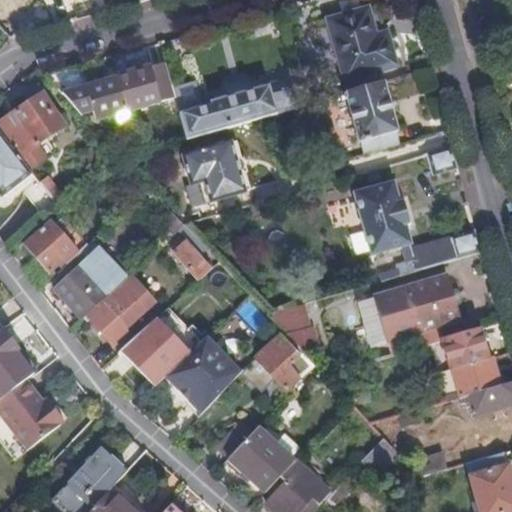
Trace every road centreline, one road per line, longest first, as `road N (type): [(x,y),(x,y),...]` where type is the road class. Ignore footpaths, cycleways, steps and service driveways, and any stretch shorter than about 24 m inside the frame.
road 1 (residential): [(0,265),(110,406),(227,511)]
road 2 (residential): [(436,0),(511,258)]
road 3 (residential): [(243,0),(41,53),(0,83)]
